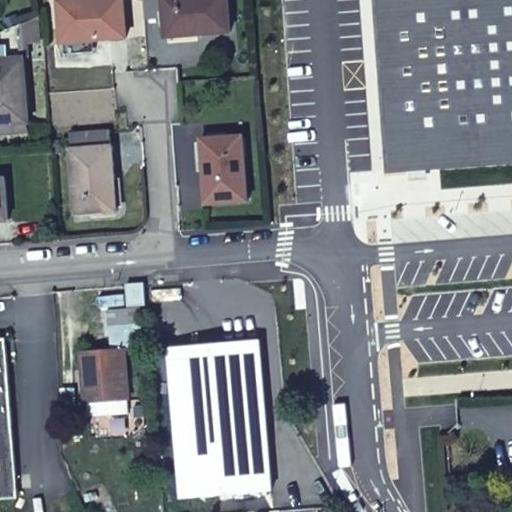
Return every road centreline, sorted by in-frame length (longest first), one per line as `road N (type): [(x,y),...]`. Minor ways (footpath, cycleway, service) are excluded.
road 1 (unclassified): [(238,246),(295,270),(323,302),(351,392),(404,511)]
road 2 (residential): [(0,266),(166,252)]
road 3 (residential): [(158,96),(166,252)]
